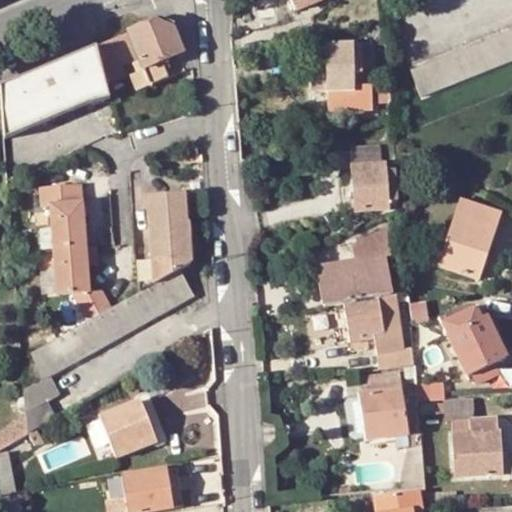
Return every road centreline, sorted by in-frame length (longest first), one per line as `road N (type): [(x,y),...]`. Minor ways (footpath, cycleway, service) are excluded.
road 1 (residential): [(243,511),(237,224),(218,198),(215,130)]
road 2 (residential): [(215,130),(213,0)]
